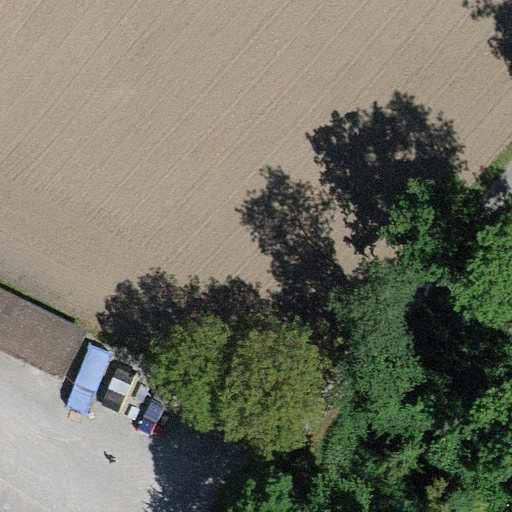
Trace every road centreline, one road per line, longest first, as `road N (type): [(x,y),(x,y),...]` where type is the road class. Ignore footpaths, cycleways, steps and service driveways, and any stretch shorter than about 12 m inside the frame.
road 1 (track): [(511,183),(298,432),(273,511)]
road 2 (track): [(0,437),(110,511)]
